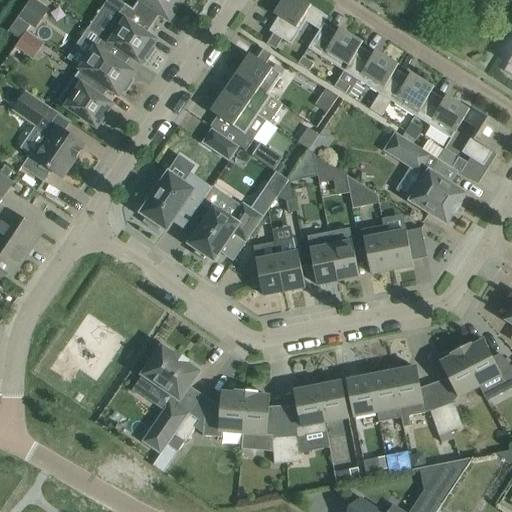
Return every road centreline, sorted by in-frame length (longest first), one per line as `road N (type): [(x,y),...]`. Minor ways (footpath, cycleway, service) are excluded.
road 1 (residential): [(86,228),(256,341),(446,302),(485,242)]
road 2 (residential): [(86,228),(237,0)]
road 3 (residential): [(5,432),(16,339),(86,228)]
road 4 (residential): [(341,0),(511,108)]
road 5 (residential): [(5,432),(127,511)]
